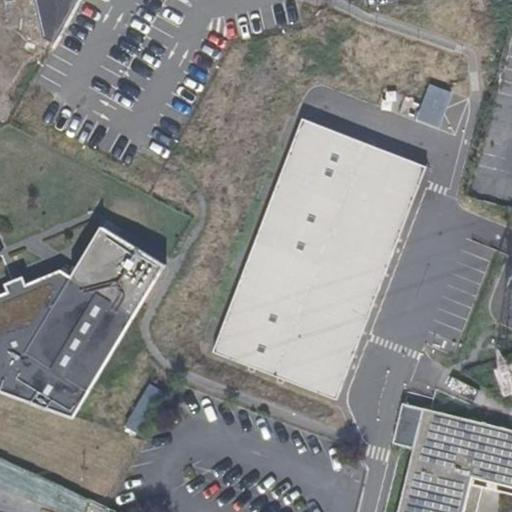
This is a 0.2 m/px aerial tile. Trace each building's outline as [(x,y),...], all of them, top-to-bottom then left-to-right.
[(34,0),(46,41),(51,44),(76,0),(34,0)] [(452,93),(430,84),(416,122),(438,130),(452,93)] [(427,167),(302,120),(214,352),(338,399),(427,167)] [(99,228),(71,277),(61,271),(25,286),(22,279),(4,286),(7,293),(0,295),(0,391),(73,418),(163,266),(99,228)] [(451,353),(459,334),(431,323),(423,342),(451,353)] [(146,382),(123,424),(138,432),(161,390),(146,382)] [(398,511),(477,511),(484,488),(474,486),(475,479),(511,488),(511,429),(403,403),(393,444),(413,449),(398,511)]
